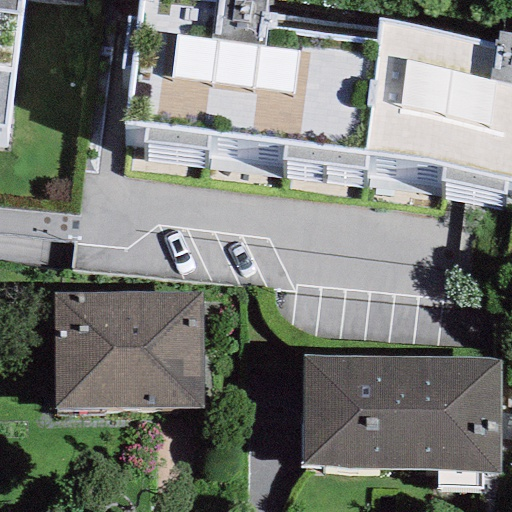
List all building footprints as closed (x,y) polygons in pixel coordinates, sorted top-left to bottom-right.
[(23,0),(0,0),(0,147),(6,149),(23,0)] [(219,56),(139,45),(122,177),(366,206),(377,99),(262,84),(266,54),(220,48),(219,56)] [(379,72),(377,99),(366,206),(511,220),(511,72),(499,72),(498,84),(379,72)] [(200,293),(51,296),(53,413),(202,410),(200,293)] [(501,360),(302,355),(299,468),(499,473),(501,360)]
